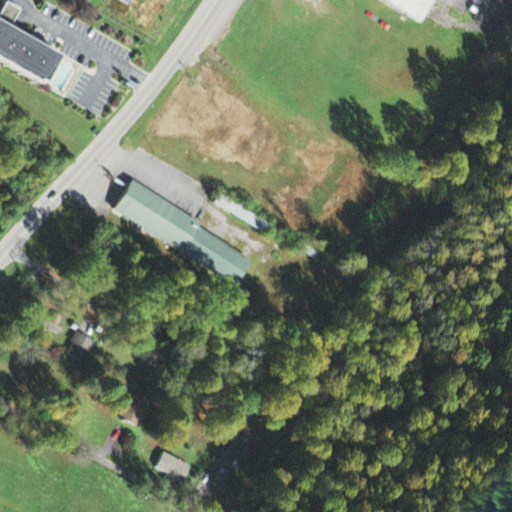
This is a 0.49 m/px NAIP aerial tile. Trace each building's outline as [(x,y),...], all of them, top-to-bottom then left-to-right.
[(382,0),(416,21),(430,0),(382,0)] [(0,25),(0,60),(41,84),(56,58),(4,28),(0,25)] [(110,208),(131,177),(199,221),(197,224),(246,258),(229,286),(110,208)] [(266,233),(271,223),(216,198),(212,208),(266,233)] [(92,339),(80,360),(65,351),(76,331),(92,339)] [(135,390),(120,416),(134,424),(150,398),(135,390)] [(237,433),(220,458),(235,468),(251,443),(237,433)] [(155,465),(183,480),(191,465),(163,450),(155,465)]
